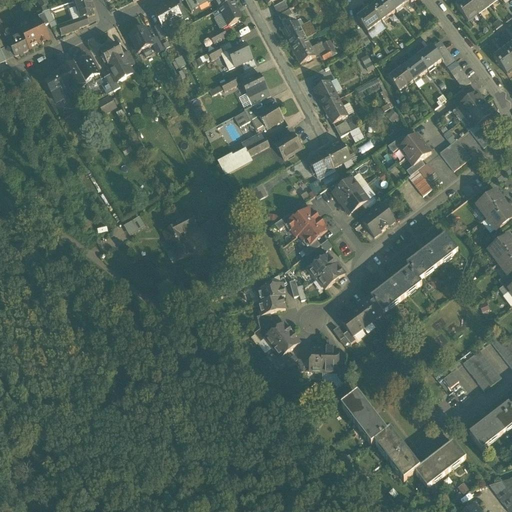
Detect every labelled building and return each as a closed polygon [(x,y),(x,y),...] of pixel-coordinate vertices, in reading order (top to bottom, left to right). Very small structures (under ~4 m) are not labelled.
[(36,0),(41,10),(45,8),(47,7),(43,0),(36,0)] [(94,11),(89,0),(82,0),(73,3),(80,21),(85,19),(88,18),(87,14),(94,11)] [(208,5),(214,2),(212,0),(185,0),(184,0),(190,10),(194,8),(195,10),(199,8),(198,6),(207,1),(208,4),(208,5)] [(232,0),(212,0),(214,2),(218,11),(234,3),(232,0)] [(381,24),(395,13),(385,0),(382,0),(370,9),(381,24)] [(407,0),(385,0),(395,13),(409,3),(407,0)] [(467,23),(477,15),(466,0),(464,0),(455,7),(467,23)] [(466,0),(477,15),(488,7),(482,0),(466,0)] [(489,9),(500,1),(498,0),(497,0),(488,7),(489,9)] [(194,8),(190,10),(191,13),(208,4),(207,1),(198,6),(199,8),(195,10),(194,8)] [(243,20),(234,3),(218,11),(221,17),(227,28),(243,20)] [(273,9),(276,14),(287,8),(285,3),(273,9)] [(395,13),(397,15),(411,5),(409,3),(395,13)] [(172,5),(154,15),(160,25),(164,32),(164,31),(181,22),(182,21),(174,8),(172,5)] [(180,5),(174,8),(182,21),(181,22),(182,24),(188,20),(180,5)] [(414,8),(411,5),(397,15),(399,19),(414,8)] [(479,17),(489,9),(488,7),(477,15),(479,17)] [(289,11),(287,8),(276,14),(278,17),(289,11)] [(367,34),(381,24),(370,9),(356,20),(367,34)] [(290,11),(289,11),(278,17),(285,30),(297,24),(290,11)] [(397,15),(395,13),(381,24),(383,26),(397,15)] [(41,22),(44,29),(49,26),(46,20),(44,15),(38,18),(40,22),(41,22)] [(468,25),(479,17),(477,15),(467,23),(468,25)] [(214,21),(220,33),(223,32),(228,29),(227,28),(221,17),(214,21)] [(59,28),(62,37),(77,32),(77,31),(88,27),(85,19),(80,21),(59,28)] [(40,22),(30,27),(39,45),(39,47),(42,46),(42,47),(45,45),(45,44),(50,42),(44,29),(41,22),(40,22)] [(282,32),(291,49),(306,41),(301,30),(297,24),(285,30),(282,32)] [(311,24),(301,30),(306,41),(317,35),(311,24)] [(383,26),(381,24),(367,34),(368,36),(383,26)] [(160,25),(154,28),(160,41),(167,36),(164,31),(164,32),(160,25)] [(386,30),(383,26),(368,36),(372,41),(386,30)] [(19,32),(22,37),(29,52),(32,51),(31,49),(39,45),(30,27),(19,32)] [(10,35),(12,40),(15,39),(15,40),(21,37),(18,31),(10,35)] [(129,39),(138,55),(142,53),(149,49),(153,47),(151,43),(145,31),(129,39)] [(210,39),(213,46),(227,39),(223,32),(220,33),(210,39)] [(22,37),(21,37),(15,40),(15,39),(12,40),(7,43),(9,47),(15,58),(15,59),(29,52),(22,37)] [(153,47),(157,56),(163,53),(157,40),(151,43),(153,47)] [(311,49),(306,41),(291,49),(300,66),(316,58),(311,49)] [(322,47),(323,46),(322,43),(311,49),(316,58),(316,59),(320,57),(326,54),(322,47)] [(320,57),(323,62),(336,55),(329,43),(323,46),(322,47),(326,54),(320,57)] [(432,49),(435,54),(444,47),(441,43),(432,49)] [(232,51),(229,44),(219,49),(223,56),(227,54),(232,51)] [(112,76),(117,85),(126,80),(123,74),(130,70),(130,69),(124,60),(123,58),(116,45),(110,48),(109,45),(106,47),(108,49),(106,51),(100,54),(110,71),(109,72),(111,76),(112,76)] [(230,62),(234,69),(252,60),(245,45),(232,51),(227,54),(230,62)] [(511,65),(511,47),(511,46),(502,52),(511,65)] [(5,49),(0,52),(6,63),(15,58),(9,47),(5,49)] [(435,54),(438,58),(447,51),(444,47),(435,54)] [(431,48),(417,58),(427,73),(442,62),(441,62),(438,58),(435,54),(432,49),(431,48)] [(153,56),(149,49),(142,53),(146,60),(153,56)] [(207,55),(211,62),(221,57),(223,56),(219,49),(207,55)] [(438,58),(441,62),(450,56),(447,51),(438,58)] [(505,74),(511,69),(511,65),(502,52),(493,59),(505,74)] [(124,60),(130,69),(135,66),(129,54),(123,58),(124,60)] [(223,56),(221,57),(225,64),(230,62),(227,54),(223,56)] [(443,65),(444,66),(453,60),(450,56),(441,62),(442,62),(443,64),(443,65)] [(361,61),(365,67),(371,64),(367,57),(361,61)] [(186,67),(181,58),(174,62),(179,71),(186,67)] [(417,58),(403,69),(413,83),(427,73),(417,58)] [(204,66),(201,59),(194,63),(198,69),(204,66)] [(90,60),(76,67),(81,76),(85,84),(86,85),(99,77),(90,60)] [(444,66),(447,70),(456,64),(453,60),(444,66)] [(228,72),(234,69),(230,62),(225,64),(228,72)] [(427,73),(429,75),(443,65),(443,64),(442,62),(427,73)] [(375,70),(371,64),(365,67),(368,74),(375,70)] [(447,70),(450,74),(459,68),(456,64),(447,70)] [(60,74),(61,76),(62,75),(66,84),(81,76),(76,67),(75,65),(60,74)] [(450,74),(453,78),(462,72),(459,68),(450,74)] [(399,94),(413,83),(403,69),(388,80),(399,94)] [(133,76),(130,70),(123,74),(126,80),(133,76)] [(453,78),(456,82),(465,76),(462,72),(453,78)] [(429,75),(427,73),(413,83),(415,85),(429,75)] [(71,92),(66,84),(62,75),(61,76),(45,85),(54,102),(55,101),(53,98),(69,90),(70,93),(71,92)] [(66,84),(71,92),(85,84),(81,76),(66,84)] [(111,76),(105,79),(114,94),(120,91),(117,85),(112,76),(111,76)] [(247,96),(248,100),(267,91),(259,76),(241,84),(247,96)] [(456,82),(459,86),(468,80),(465,76),(456,82)] [(108,96),(114,94),(105,79),(100,82),(108,96)] [(224,93),(224,94),(238,87),(234,80),(221,87),(224,93)] [(330,84),(336,96),(343,92),(336,80),(330,84)] [(379,84),(377,80),(356,91),(358,95),(379,84)] [(471,84),(468,80),(459,86),(462,90),(471,84)] [(415,85),(413,83),(399,94),(400,96),(415,85)] [(71,92),(70,93),(72,96),(87,87),(86,85),(85,84),(71,92)] [(314,92),(323,109),(339,101),(336,96),(330,84),(314,92)] [(224,93),(221,87),(210,93),(212,98),(224,93)] [(53,98),(55,101),(70,93),(69,90),(53,98)] [(248,100),(252,108),(253,108),(270,99),(267,91),(248,100)] [(391,101),(386,91),(380,95),(385,104),(391,101)] [(460,124),(466,119),(485,105),(477,95),(458,109),(453,113),(460,124)] [(248,100),(247,96),(239,100),(245,112),(252,108),(248,100)] [(117,110),(110,98),(97,105),(104,118),(117,110)] [(343,108),(339,101),(323,109),(332,126),(348,118),(347,117),(343,108)] [(349,105),(343,108),(347,117),(354,114),(349,105)] [(492,115),(485,105),(466,119),(474,129),(478,126),(492,115)] [(264,128),(266,131),(284,121),(275,106),(258,116),(257,117),(259,119),(264,128)] [(257,117),(258,116),(253,108),(252,108),(245,112),(245,113),(250,123),(251,123),(259,119),(257,117)] [(398,118),(391,112),(385,118),(392,124),(398,118)] [(239,129),(250,123),(245,113),(234,119),(239,129)] [(257,133),(264,128),(259,119),(251,123),(257,133)] [(466,119),(460,124),(468,134),(470,132),(474,129),(466,119)] [(354,123),(347,127),(351,133),(357,129),(358,129),(354,123)] [(482,131),(486,135),(495,128),(491,123),(482,131)] [(335,130),(340,139),(351,133),(347,127),(346,124),(335,130)] [(470,132),(484,151),(492,144),(486,135),(482,131),(478,126),(474,129),(470,132)] [(357,129),(351,133),(348,134),(354,145),(363,140),(357,129)] [(451,146),(456,143),(448,132),(443,136),(451,146)] [(241,145),(245,151),(264,141),(261,135),(241,145)] [(275,146),(284,161),(301,150),(293,136),(275,146)] [(399,150),(406,159),(424,145),(417,136),(407,144),(399,150)] [(388,149),(393,155),(399,150),(407,144),(403,138),(388,149)] [(245,151),(249,158),(268,148),(264,141),(245,151)] [(451,146),(448,149),(462,167),(471,160),(457,142),(456,143),(451,146)] [(343,145),(326,154),(334,170),(343,165),(351,161),(343,145)] [(431,155),(424,145),(406,159),(413,168),(421,162),(431,155)] [(454,174),(462,167),(448,149),(440,155),(454,174)] [(245,151),(234,157),(242,172),(253,166),(249,158),(245,151)] [(317,179),(334,170),(326,154),(309,163),(317,179)] [(226,181),(242,172),(234,157),(219,166),(226,181)] [(354,167),(351,161),(343,165),(347,171),(354,167)] [(425,182),(418,173),(425,167),(421,162),(413,168),(406,173),(410,178),(408,180),(422,198),(432,191),(430,189),(425,182)] [(418,173),(425,182),(434,174),(427,165),(425,167),(418,173)] [(336,173),(334,170),(317,179),(318,181),(319,182),(336,173)] [(359,175),(352,180),(361,191),(367,186),(359,175)] [(426,182),(430,186),(438,180),(435,175),(426,182)] [(333,195),(341,206),(361,191),(352,180),(333,195)] [(442,184),(438,180),(430,186),(433,191),(442,184)] [(319,182),(318,181),(309,186),(315,197),(324,192),(319,182)] [(267,197),(261,186),(251,193),(256,203),(267,197)] [(367,186),(361,191),(369,202),(373,199),(375,197),(367,186)] [(369,202),(361,191),(341,206),(349,217),(362,207),(369,202)] [(310,199),(306,193),(301,197),(305,203),(310,199)] [(480,208),(489,219),(505,206),(495,193),(496,195),(478,209),(476,207),(476,208),(478,210),(480,208)] [(369,202),(362,207),(366,212),(377,204),(373,199),(369,202)] [(511,215),(505,206),(489,219),(497,230),(494,232),(496,234),(497,234),(496,232),(511,219),(511,215)] [(382,207),(372,215),(385,232),(395,224),(382,207)] [(478,210),(494,232),(497,230),(489,219),(480,208),(478,210)] [(233,220),(228,209),(219,214),(224,225),(233,220)] [(296,240),(298,238),(320,221),(315,215),(314,216),(312,213),(307,212),(294,222),(293,221),(287,226),(292,232),(291,233),(296,240)] [(374,239),(385,232),(372,215),(362,223),(374,239)] [(275,227),(279,233),(287,226),(293,221),(289,216),(275,227)] [(175,224),(178,229),(183,238),(197,230),(190,217),(175,224)] [(145,229),(139,219),(132,223),(138,233),(145,229)] [(325,227),(320,221),(298,238),(303,243),(305,242),(309,247),(310,248),(317,242),(316,241),(327,232),(324,228),(325,227)] [(216,222),(214,223),(217,229),(223,241),(225,240),(216,222)] [(138,233),(132,223),(124,228),(130,238),(138,233)] [(201,230),(204,236),(217,229),(214,223),(201,230)] [(186,245),(183,238),(178,229),(165,235),(173,251),(186,245)] [(223,241),(217,229),(204,236),(210,247),(223,241)] [(496,241),(499,245),(508,239),(504,234),(496,241)] [(371,300),(383,316),(390,311),(388,310),(396,304),(397,306),(408,298),(407,296),(414,290),(415,292),(422,287),(419,284),(426,279),(424,277),(432,271),(433,273),(443,265),(442,263),(450,257),(451,259),(458,254),(445,238),(407,268),(409,271),(371,300)] [(492,253),(501,264),(511,255),(511,244),(508,239),(508,240),(490,254),(489,252),(488,253),(490,255),(492,253)] [(302,253),(306,258),(320,247),(321,247),(317,242),(310,248),(309,247),(302,253)] [(327,242),(321,247),(320,247),(326,254),(333,249),(327,242)] [(192,256),(186,245),(173,251),(173,252),(174,254),(173,255),(177,263),(177,264),(192,256)] [(174,254),(173,252),(166,255),(172,265),(177,263),(173,255),(174,254)] [(492,253),(490,255),(507,277),(509,275),(501,264),(492,253)] [(511,255),(501,264),(509,275),(507,277),(508,279),(509,278),(507,277),(511,273),(511,255)] [(316,282),(317,281),(335,267),(328,257),(308,272),(316,282)] [(337,266),(335,267),(317,281),(325,291),(345,276),(337,266)] [(511,290),(511,273),(507,277),(509,278),(508,279),(507,277),(498,283),(503,289),(499,292),(503,298),(510,293),(509,291),(510,292),(511,290)] [(294,300),(300,298),(297,290),(295,283),(289,285),(294,300)] [(252,288),(254,295),(258,293),(268,290),(267,284),(252,288)] [(258,293),(261,305),(282,299),(285,299),(285,297),(285,296),(284,296),(284,293),(284,292),(283,292),(282,286),(268,290),(258,293)] [(254,295),(252,288),(244,291),(246,297),(250,296),(253,308),(258,306),(261,305),(258,293),(254,295)] [(303,288),(297,290),(300,298),(301,303),(307,302),(303,288)] [(511,309),(511,290),(510,292),(509,291),(510,293),(503,298),(511,309)] [(286,312),(282,299),(261,305),(258,306),(261,318),(262,318),(270,316),(286,312)] [(373,324),(383,316),(371,300),(366,304),(363,305),(360,307),(361,308),(373,324)] [(363,332),(373,324),(361,308),(351,316),(363,332)] [(257,319),(258,325),(270,322),(272,322),(270,316),(262,318),(261,318),(257,319)] [(354,339),(363,332),(351,316),(341,323),(348,333),(353,339),(354,339)] [(258,325),(260,331),(272,328),(270,322),(258,325)] [(265,341),(272,350),(292,335),(285,325),(275,332),(265,340),(265,341)] [(275,332),(272,328),(260,331),(254,336),(255,337),(261,344),(265,341),(265,340),(275,332)] [(340,342),(345,339),(344,336),(338,329),(333,333),(340,342)] [(348,333),(344,336),(345,339),(349,344),(351,346),(356,342),(354,339),(353,339),(348,333)] [(300,345),(292,335),(272,350),(280,360),(280,361),(288,354),(300,345)] [(261,344),(255,337),(251,340),(256,347),(258,346),(265,356),(272,350),(265,341),(261,344)] [(511,372),(511,371),(511,353),(507,347),(500,338),(491,345),(511,372)] [(345,339),(340,342),(344,348),(349,344),(345,339)] [(310,374),(322,375),(323,350),(311,349),(310,362),(310,374)] [(335,350),(323,350),(322,375),(337,375),(337,371),(338,354),(335,353),(335,350)] [(480,353),(472,360),(493,387),(501,380),(480,353)] [(280,368),(285,365),(292,359),(288,354),(280,361),(280,360),(276,363),(280,368)] [(294,357),(292,359),(285,365),(289,369),(298,362),(295,357),(294,357)] [(484,393),(493,387),(472,360),(463,366),(484,393)] [(336,379),(342,386),(351,379),(345,372),(337,371),(337,375),(336,379)] [(337,375),(322,375),(322,383),(333,384),(337,390),(342,386),(336,379),(337,375)] [(443,382),(450,391),(459,384),(452,375),(443,382)] [(415,475),(427,492),(434,486),(433,484),(440,479),(442,481),(452,473),(450,471),(458,465),(459,467),(466,462),(453,446),(420,472),(390,433),(387,435),(357,397),(341,409),(346,416),(348,414),(354,422),(352,423),(360,434),(362,433),(368,440),(366,441),(371,448),(374,446),(379,452),(381,450),(386,458),(385,459),(393,470),(394,468),(400,476),(399,477),(404,484),(415,475)] [(470,437),(482,453),(511,429),(511,408),(511,410),(508,407),(470,437)] [(460,479),(452,485),(462,498),(470,493),(460,479)] [(505,490),(509,494),(511,491),(511,480),(501,484),(505,490)] [(489,488),(496,497),(505,490),(501,484),(496,486),(489,488)] [(496,497),(499,502),(509,494),(505,490),(496,497)] [(499,502),(503,506),(511,499),(511,498),(509,494),(499,502)] [(511,499),(503,506),(507,511),(511,507),(511,499)]
